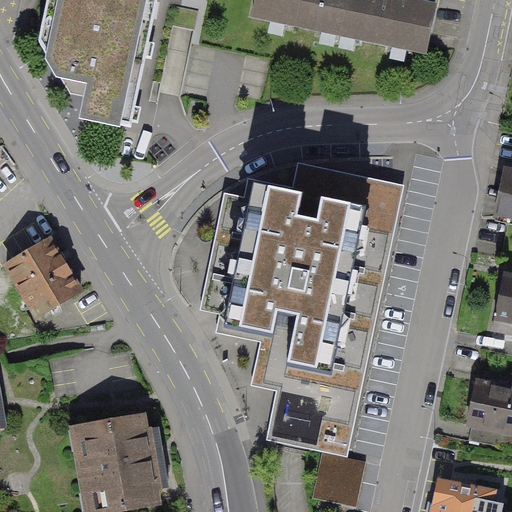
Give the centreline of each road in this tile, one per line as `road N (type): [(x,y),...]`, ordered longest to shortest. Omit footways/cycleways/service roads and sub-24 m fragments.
road 1 (residential): [(452,120),(463,166),(391,511)]
road 2 (residential): [(452,120),(307,127),(239,144),(105,243)]
road 3 (secondary): [(230,511),(199,397),(105,243)]
road 4 (secondary): [(105,243),(0,74)]
road 5 (residential): [(496,0),(483,65),(452,120)]
